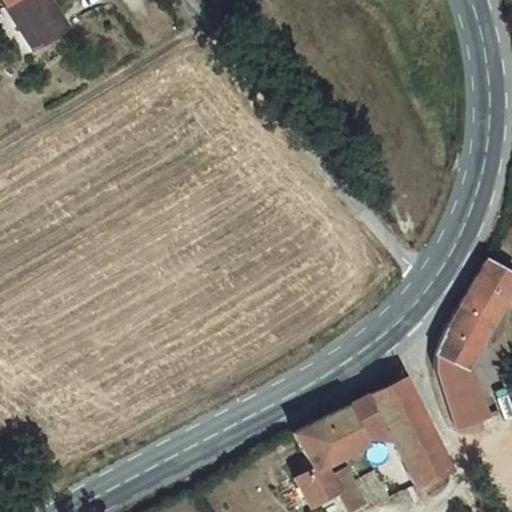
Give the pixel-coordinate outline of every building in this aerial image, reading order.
[(0,0),(0,13),(15,18),(19,0),(0,0)] [(0,13),(0,29),(14,23),(15,18),(0,13)] [(0,29),(0,63),(10,81),(47,61),(22,17),(14,23),(0,29)] [(511,259),(480,243),(451,298),(444,314),(438,335),(432,362),(462,348),(462,345),(463,342),(502,282),(511,286),(511,259)] [(462,348),(432,362),(453,409),(484,393),(462,348)] [(482,376),(495,415),(511,409),(499,370),(482,376)] [(417,482),(448,459),(397,374),(340,408),(283,445),(307,480),(295,488),(311,511),(339,495),(349,511),(351,511),(362,506),(367,511),(373,511),(394,498),(377,474),(353,486),(337,461),(384,437),(417,482)]
